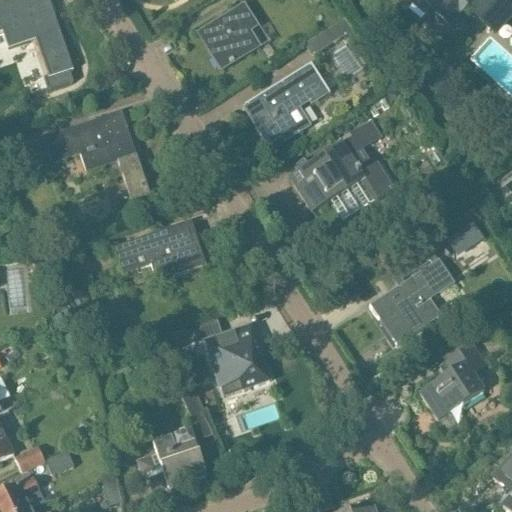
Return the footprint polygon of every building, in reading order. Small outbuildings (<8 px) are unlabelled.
[(0,36),(4,35),(9,52),(59,35),(47,0),(16,0),(0,5),(0,36)] [(403,0),(404,1),(404,0),(422,0),(433,10),(432,12),(450,28),(459,17),(460,18),(475,1),(473,0),(403,0)] [(511,0),(484,0),(472,14),(484,24),(503,2),(511,10),(511,0)] [(244,9),(204,35),(217,55),(211,59),(221,75),(259,51),(249,35),(257,30),(244,9)] [(352,34),(345,22),(304,47),(312,59),(352,34)] [(311,66),(243,110),(269,149),(281,141),(283,145),(309,129),(298,111),(300,110),(309,104),(312,108),(330,96),(311,66)] [(396,91),(386,97),(389,102),(395,104),(401,101),(396,91)] [(122,115),(43,141),(52,168),(80,159),(86,177),(118,166),(130,203),(131,205),(150,199),(149,196),(137,160),(122,115)] [(384,141),(372,124),(351,140),(353,143),(290,183),(312,219),(331,206),(343,225),(373,206),(374,206),(392,194),(373,163),(367,167),(361,157),(384,141)] [(0,161),(17,154),(12,141),(0,146),(0,161)] [(471,211),(461,218),(466,225),(477,218),(471,211)] [(292,213),(273,225),(289,249),(308,238),(292,213)] [(473,224),(459,233),(470,248),(483,239),(473,224)] [(151,270),(157,286),(206,268),(191,225),(166,233),(167,235),(115,253),(124,279),(151,270)] [(439,263),(404,287),(401,284),(430,265),(423,255),(422,252),(387,275),(389,278),(398,291),(370,309),(397,349),(442,319),(431,303),(455,287),(439,263)] [(42,262),(32,264),(34,275),(47,273),(42,262)] [(239,384),(242,394),(269,384),(250,332),(224,341),(217,321),(173,339),(179,356),(205,345),(221,390),(239,384)] [(437,424),(484,394),(473,377),(486,369),(472,348),(444,366),(451,375),(419,396),(437,424)] [(191,384),(177,390),(190,419),(204,413),(191,384)] [(0,427),(0,464),(14,457),(0,427)] [(140,463),(136,464),(143,484),(147,483),(152,498),(168,493),(205,480),(191,439),(189,433),(173,439),(152,446),(156,457),(140,463)] [(37,450),(14,462),(22,478),(46,467),(37,450)] [(74,470),(68,455),(46,465),(52,479),(74,470)] [(503,511),(504,511),(511,511),(511,461),(492,482),(495,483),(509,504),(503,511)] [(114,476),(102,479),(109,509),(121,506),(114,476)] [(0,499),(0,511),(35,511),(46,507),(34,483),(0,499)]
